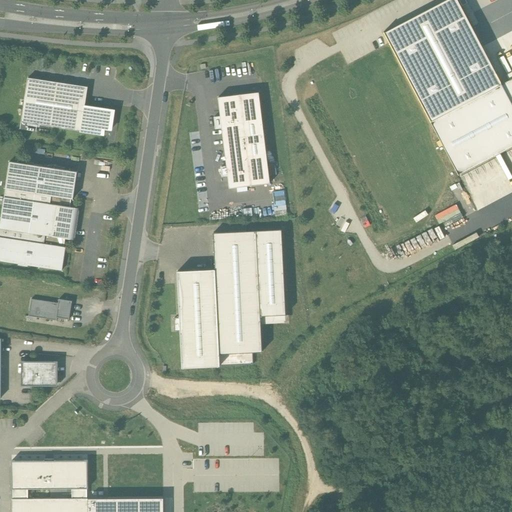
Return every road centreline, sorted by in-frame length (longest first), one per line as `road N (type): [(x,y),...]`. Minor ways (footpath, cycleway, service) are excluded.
road 1 (unclassified): [(164,34),(117,349)]
road 2 (track): [(141,379),(255,392),(277,406),(309,458),(302,511)]
road 3 (unclassified): [(166,18),(0,6)]
road 4 (unclassified): [(0,24),(164,34)]
road 5 (unclassified): [(164,34),(319,0)]
road 6 (unclassified): [(117,349),(97,356),(90,372),(93,389),(107,400),(125,400),(138,388),(141,371),(126,351)]
